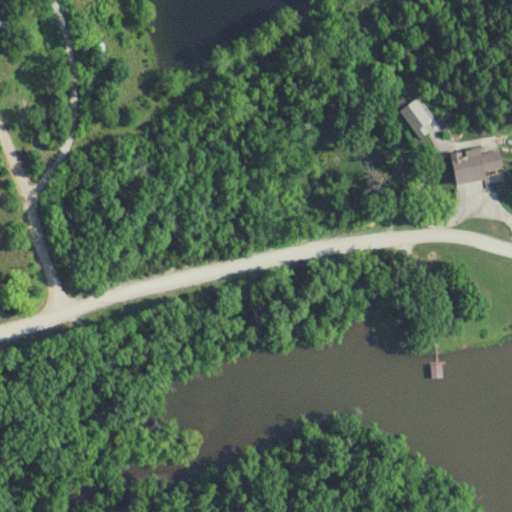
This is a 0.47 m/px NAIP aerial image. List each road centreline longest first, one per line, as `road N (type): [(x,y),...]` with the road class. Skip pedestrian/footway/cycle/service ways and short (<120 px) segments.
road 1 (residential): [(0,330),(288,255),(382,239),(433,231),(511,249)]
road 2 (residential): [(373,0),(363,17),(417,98),(436,151),(432,170),(398,205),(382,239)]
road 3 (residential): [(22,205),(60,146),(67,92),(49,0)]
